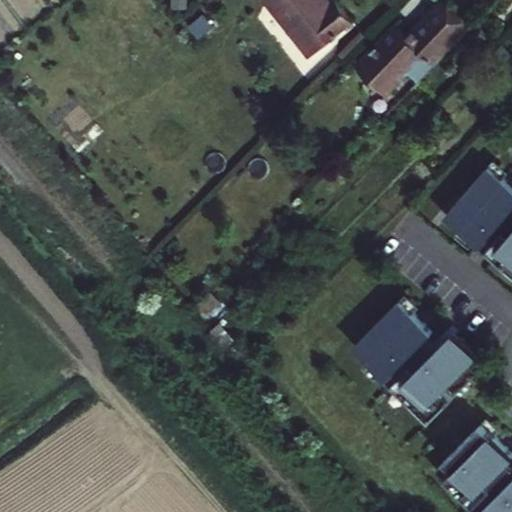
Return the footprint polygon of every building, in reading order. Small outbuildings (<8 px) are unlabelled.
[(262,0),(314,59),(353,26),(335,4),(328,9),(320,0),(262,0)] [(408,74),(419,84),(481,20),(459,0),(444,0),(437,8),(446,16),(433,30),(423,40),(414,31),(407,39),(397,29),(358,69),(386,96),(408,74)] [(351,37),(321,67),(330,78),(359,46),(351,37)] [(494,163),(489,169),(504,180),(509,175),(494,163)] [(489,169),(447,220),(463,233),(476,244),(511,273),(511,187),(504,180),(489,169)] [(463,233),(458,239),(471,250),(476,244),(463,233)] [(404,303),(399,309),(414,320),(418,315),(404,303)] [(399,309),(357,360),(438,428),(488,367),(478,359),(482,355),(452,330),(437,348),(430,342),(434,338),(414,320),(399,309)] [(491,424),(486,430),(501,442),(505,436),(491,424)] [(511,511),(511,451),(486,430),(444,481),(480,511),(511,511)]
